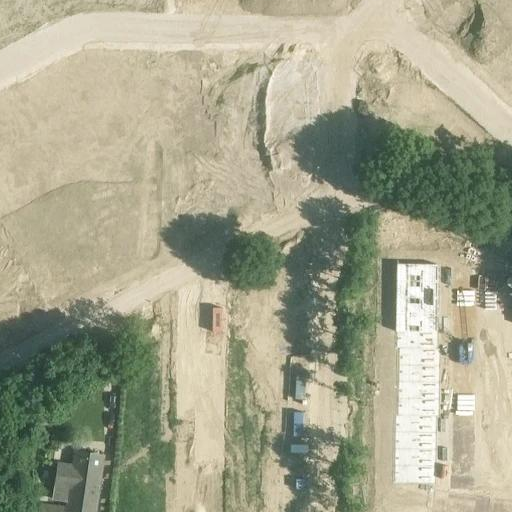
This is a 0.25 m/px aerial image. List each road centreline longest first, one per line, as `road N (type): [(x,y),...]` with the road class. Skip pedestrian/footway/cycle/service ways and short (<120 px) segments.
road 1 (residential): [(319,511),(319,238),(338,184),(341,40)]
road 2 (track): [(423,208),(385,200),(287,225),(0,368)]
road 3 (residential): [(511,486),(498,485),(500,243)]
road 4 (residential): [(511,135),(374,9)]
road 5 (residential): [(173,33),(79,32),(0,68)]
road 6 (residential): [(341,40),(173,33)]
